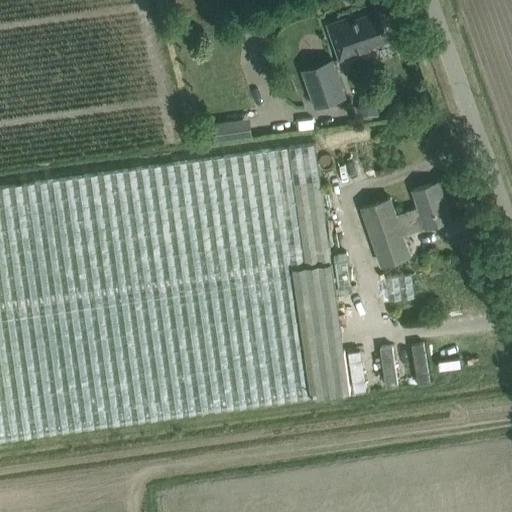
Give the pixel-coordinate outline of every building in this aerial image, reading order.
[(370,49),(368,45),(390,38),(380,9),(350,19),(349,16),(327,23),(340,59),(368,49),(370,49)] [(302,68),(315,106),(346,95),(332,58),(302,68)] [(258,120),(216,127),(220,149),(261,143),(258,120)] [(0,186),(0,440),(351,390),(315,141),(0,186)] [(362,206),(381,263),(410,253),(403,234),(452,218),(439,180),(412,189),(418,206),(396,213),(390,197),(362,206)] [(346,282),(358,280),(355,256),(342,258),(346,282)] [(419,296),(419,279),(413,278),(413,267),(393,267),(393,282),(399,282),(399,296),(419,296)] [(391,296),(347,303),(360,385),(403,379),(391,296)]
